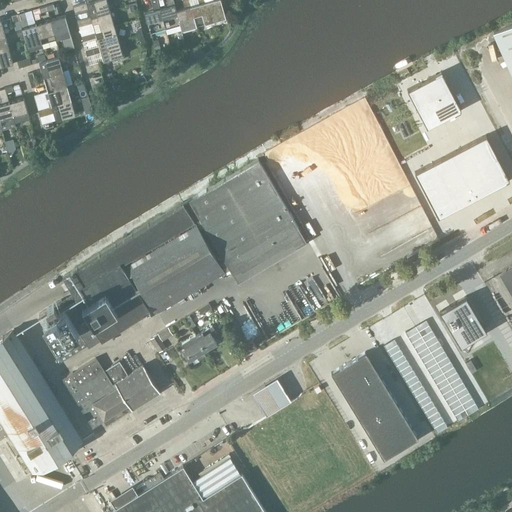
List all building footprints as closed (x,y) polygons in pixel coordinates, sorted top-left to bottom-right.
[(90,16),(110,11),(106,0),(92,0),(86,2),(73,6),(74,12),(88,8),(90,16)] [(165,28),(160,8),(157,0),(150,0),(153,9),(144,12),(150,32),(165,28)] [(174,3),(173,0),(166,0),(167,2),(166,6),(160,8),(165,28),(179,23),(180,23),(175,9),(176,9),(174,3)] [(196,25),(190,5),(188,0),(182,0),(184,7),(176,9),(175,9),(180,23),(179,23),(181,29),(196,25)] [(210,21),(205,1),(204,0),(198,0),(199,3),(190,5),(196,25),(210,21)] [(220,0),(207,0),(205,1),(210,21),(225,16),(220,0)] [(55,9),(48,11),(50,18),(56,38),(61,37),(64,49),(74,46),(70,34),(65,14),(64,15),(57,17),(55,9)] [(17,13),(18,18),(21,27),(28,25),(25,16),(26,16),(24,11),(17,13)] [(94,31),(114,25),(110,11),(90,16),(77,20),(79,26),(92,22),(94,31)] [(41,42),(56,38),(50,18),(36,23),(41,42)] [(26,47),(41,42),(36,23),(21,27),(26,47)] [(511,23),(494,32),(511,73),(511,23)] [(98,45),(118,39),(114,25),(94,31),(81,35),(83,41),(96,37),(98,45)] [(0,49),(9,47),(5,33),(0,33),(0,49)] [(108,63),(111,58),(122,54),(118,39),(98,45),(85,49),(87,55),(100,51),(103,60),(108,63)] [(0,65),(13,62),(9,47),(0,49),(0,65)] [(43,76),(63,70),(59,55),(39,61),(43,76)] [(47,90),(67,84),(63,70),(43,76),(47,90)] [(427,127),(461,109),(441,72),(408,89),(427,127)] [(38,109),(71,99),(67,84),(47,90),(49,98),(36,102),(38,109)] [(9,101),(6,92),(5,87),(0,88),(0,96),(2,103),(0,103),(0,124),(0,125),(2,129),(15,126),(14,121),(15,121),(9,101)] [(15,121),(28,117),(29,117),(23,96),(9,101),(15,121)] [(40,116),(53,112),(55,119),(75,114),(71,99),(38,109),(40,116)] [(52,115),(38,118),(39,124),(53,121),(52,115)] [(396,135),(407,159),(425,151),(414,127),(396,135)] [(468,144),(491,188),(509,179),(486,135),(468,144)] [(468,144),(450,154),(474,198),(491,188),(468,144)] [(336,251),(359,239),(311,149),(284,163),(303,197),(300,199),(305,209),(297,213),(301,220),(297,222),(299,225),(310,220),(312,224),(319,221),(336,251)] [(433,163),(456,207),(474,198),(450,154),(433,163)] [(258,158),(186,200),(226,270),(298,227),(288,210),(258,158)] [(415,172),(438,216),(456,207),(433,163),(415,172)] [(155,312),(226,270),(186,200),(183,202),(182,201),(62,276),(72,292),(46,308),(50,314),(43,319),(56,340),(49,344),(59,361),(88,344),(88,345),(147,308),(127,274),(130,272),(155,312)] [(326,252),(318,238),(309,243),(317,257),(326,252)] [(511,265),(501,272),(511,290),(511,265)] [(465,295),(439,310),(459,345),(486,330),(465,295)] [(208,302),(197,309),(201,314),(211,308),(208,302)] [(425,319),(415,325),(418,331),(429,324),(425,319)] [(429,324),(418,331),(421,336),(432,330),(429,324)] [(212,325),(196,335),(204,349),(216,342),(212,335),(216,333),(212,325)] [(415,325),(405,331),(408,337),(418,331),(415,325)] [(150,338),(159,351),(166,347),(162,340),(172,334),(168,327),(157,333),(150,338)] [(0,422),(30,472),(82,439),(13,328),(0,336),(0,422)] [(432,330),(421,336),(424,341),(435,335),(432,330)] [(418,331),(408,337),(411,342),(421,336),(418,331)] [(195,333),(181,341),(184,347),(180,349),(187,360),(195,355),(198,359),(205,354),(204,349),(196,335),(195,333)] [(435,335),(424,341),(427,346),(438,340),(435,335)] [(421,336),(411,342),(414,347),(424,341),(421,336)] [(394,338),(383,345),(386,350),(397,344),(394,338)] [(438,340),(427,346),(431,351),(441,345),(438,340)] [(241,357),(256,348),(252,341),(237,351),(241,357)] [(424,341),(414,347),(417,352),(427,346),(424,341)] [(397,344),(386,350),(390,355),(400,349),(397,344)] [(441,345),(431,351),(434,356),(444,350),(441,345)] [(427,346),(417,352),(420,357),(431,351),(427,346)] [(400,349),(390,355),(393,360),(403,354),(400,349)] [(444,350),(434,356),(437,362),(447,355),(444,350)] [(431,351),(420,357),(423,363),(434,356),(431,351)] [(364,352),(330,373),(381,459),(416,438),(364,352)] [(403,354),(393,360),(396,365),(406,359),(403,354)] [(447,355),(437,362),(440,367),(450,361),(447,355)] [(434,356),(423,363),(426,368),(437,362),(434,356)] [(131,408),(160,391),(143,364),(127,374),(119,360),(104,370),(101,365),(100,365),(95,357),(62,378),(78,404),(80,402),(83,407),(81,408),(92,427),(128,404),(131,408)] [(406,359),(396,365),(399,370),(409,364),(406,359)] [(470,359),(465,362),(471,372),(476,369),(470,359)] [(450,361),(440,367),(443,372),(453,366),(450,361)] [(437,362),(426,368),(429,373),(440,367),(437,362)] [(409,364),(399,370),(402,375),(412,369),(409,364)] [(453,366),(443,372),(446,377),(456,371),(453,366)] [(440,367),(429,373),(432,378),(443,372),(440,367)] [(412,369),(402,375),(405,381),(415,374),(412,369)] [(456,371),(446,377),(449,382),(459,376),(456,371)] [(443,372),(432,378),(436,383),(446,377),(443,372)] [(415,374),(405,381),(408,386),(419,379),(415,374)] [(252,390),(266,413),(290,398),(276,375),(252,390)] [(459,376),(449,382),(452,387),(462,381),(459,376)] [(446,377),(436,383),(439,388),(449,382),(446,377)] [(419,379),(408,386),(411,391),(422,385),(419,379)] [(462,381),(452,387),(455,392),(465,386),(462,381)] [(449,382),(439,388),(442,393),(452,387),(449,382)] [(422,385),(411,391),(415,396),(425,390),(422,385)] [(465,386),(455,392),(458,398),(469,391),(465,386)] [(452,387),(442,393),(445,399),(455,392),(452,387)] [(425,390),(415,396),(418,401),(428,395),(425,390)] [(469,391),(458,398),(461,403),(471,397),(469,391)] [(455,392),(445,399),(448,404),(458,398),(455,392)] [(428,395),(418,401),(421,406),(431,400),(428,395)] [(471,397),(461,403),(464,408),(475,402),(471,397)] [(458,398),(448,404),(451,409),(461,403),(458,398)] [(431,400),(421,406),(424,411),(434,405),(431,400)] [(475,402),(464,408),(467,413),(478,407),(475,402)] [(461,403),(451,409),(454,414),(464,408),(461,403)] [(434,405),(424,411),(427,416),(437,410),(434,405)] [(464,408),(454,414),(457,419),(467,413),(464,408)] [(311,409),(306,412),(313,424),(319,421),(315,415),(313,412),(311,409)] [(437,410),(427,416),(430,421),(430,422),(440,415),(437,410)] [(306,412),(301,415),(308,427),(313,424),(306,412)] [(320,412),(315,415),(319,421),(323,417),(320,412)] [(301,415),(296,418),(303,430),(308,427),(301,415)] [(440,415),(430,422),(433,427),(444,420),(440,415)] [(296,418),(291,421),(298,433),(303,430),(296,418)] [(444,420),(433,427),(436,432),(447,426),(444,420)] [(291,421),(286,425),(293,436),(298,433),(291,421)] [(286,425),(281,428),(288,439),(293,436),(286,425)] [(281,428),(276,431),(283,443),(288,439),(281,428)] [(276,431),(271,434),(278,446),(283,443),(276,431)] [(271,434),(265,437),(273,449),(278,446),(271,434)] [(327,434),(316,440),(324,452),(329,448),(334,445),(332,442),(330,439),(327,434)] [(265,437),(260,440),(268,452),(273,449),(265,437)] [(260,440),(255,443),(263,455),(268,452),(260,440)] [(316,440),(311,443),(319,455),(324,452),(316,440)] [(255,443),(250,447),(258,458),(263,455),(255,443)] [(311,443),(306,446),(313,458),(319,455),(311,443)] [(334,445),(329,448),(336,460),(341,457),(338,452),(336,449),(334,445)] [(306,446),(301,449),(309,461),(313,458),(306,446)] [(250,447),(245,450),(253,461),(258,458),(250,447)] [(329,448),(324,452),(331,464),(336,460),(329,448)] [(301,449),(296,453),(303,464),(309,461),(301,449)] [(245,450),(240,453),(248,464),(253,461),(245,450)] [(324,452),(319,455),(326,467),(331,464),(324,452)] [(296,453),(291,456),(298,467),(303,464),(296,453)] [(319,455),(313,458),(321,470),(326,467),(319,455)] [(265,511),(241,472),(240,473),(229,456),(192,480),(183,465),(163,477),(159,471),(144,480),(148,487),(114,507),(117,511),(265,511)] [(291,456),(286,459),(293,470),(298,467),(291,456)] [(313,458),(309,461),(316,473),(321,470),(313,458)] [(286,459),(281,462),(288,474),(293,470),(286,459)] [(309,461),(303,464),(311,476),(316,473),(309,461)] [(281,462),(276,465),(283,477),(288,474),(281,462)] [(361,463),(356,466),(359,471),(364,468),(361,463)] [(303,464),(298,467),(306,479),(311,476),(303,464)] [(276,465),(271,468),(278,480),(283,477),(276,465)] [(356,466),(351,469),(358,481),(363,478),(361,474),(359,471),(356,466)] [(298,467),(293,470),(301,482),(306,479),(298,467)] [(271,468),(266,471),(273,483),(278,480),(271,468)] [(351,469),(346,472),(353,484),(358,481),(351,469)] [(293,470),(288,474),(296,485),(301,482),(293,470)] [(266,471),(261,475),(268,486),(273,483),(266,471)] [(346,472),(341,475),(348,487),(353,484),(346,472)] [(288,474),(283,477),(290,489),(296,485),(288,474)] [(341,475),(336,478),(343,490),(348,487),(341,475)] [(283,477),(278,480),(285,492),(290,489),(283,477)] [(336,478),(331,481),(338,493),(343,490),(336,478)] [(278,480),(273,483),(280,495),(285,492),(278,480)] [(331,481),(326,485),(333,496),(338,493),(331,481)] [(273,483),(268,486),(275,498),(280,495),(273,483)] [(326,485),(321,488),(328,499),(333,496),(326,485)] [(321,488),(316,491),(323,503),(328,499),(321,488)] [(316,491),(311,494),(318,506),(323,503),(316,491)] [(311,494),(305,497),(313,509),(318,506),(311,494)] [(305,497),(301,500),(308,511),(313,509),(305,497)] [(301,500),(295,503),(300,511),(307,511),(308,511),(301,500)] [(300,511),(295,503),(290,507),(293,511),(300,511)]
